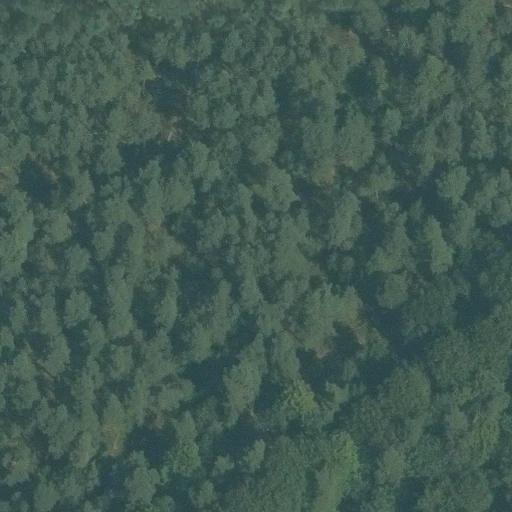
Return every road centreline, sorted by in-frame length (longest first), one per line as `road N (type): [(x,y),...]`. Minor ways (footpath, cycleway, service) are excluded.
road 1 (track): [(511,235),(434,181),(361,148),(307,138),(254,144),(0,220)]
road 2 (track): [(511,245),(173,511)]
road 3 (track): [(511,343),(282,511)]
